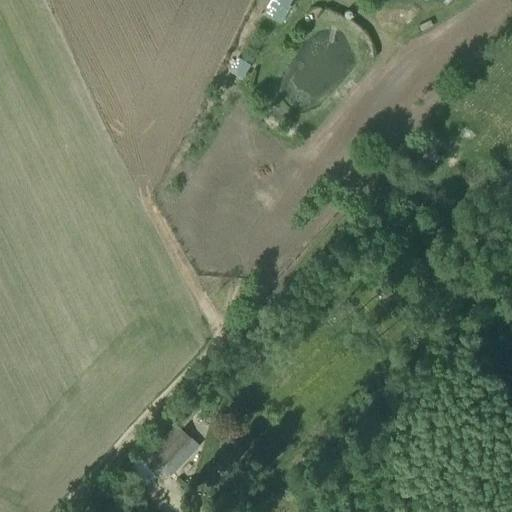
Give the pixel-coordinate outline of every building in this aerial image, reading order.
[(268,0),(265,6),(281,15),(288,0),(268,0)] [(428,131),(408,152),(421,164),(441,144),(428,131)] [(245,210),(253,217),(266,204),(258,196),(245,210)] [(276,227),(282,214),(264,205),(258,218),(276,227)] [(150,443),(165,458),(190,435),(175,419),(150,443)]
